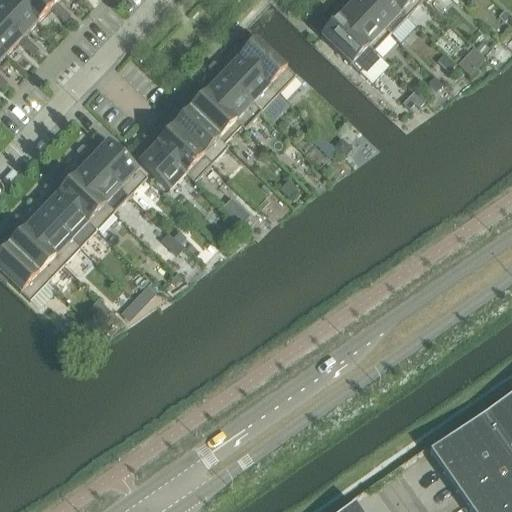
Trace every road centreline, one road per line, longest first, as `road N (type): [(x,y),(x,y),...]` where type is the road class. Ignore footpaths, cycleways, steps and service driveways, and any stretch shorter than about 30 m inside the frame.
road 1 (secondary): [(511,235),(136,497)]
road 2 (secondary): [(173,511),(511,277)]
road 3 (residential): [(0,167),(160,0)]
